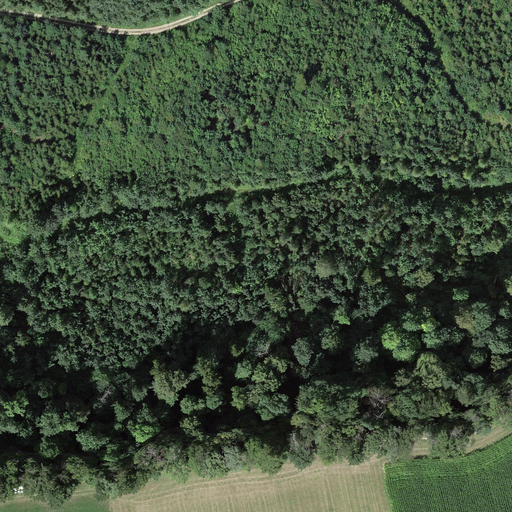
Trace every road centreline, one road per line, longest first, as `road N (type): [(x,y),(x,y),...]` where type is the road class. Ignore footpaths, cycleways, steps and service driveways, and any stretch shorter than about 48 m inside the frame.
road 1 (track): [(0,236),(39,238),(115,205),(340,175),(435,196),(511,182)]
road 2 (track): [(224,462),(276,447),(463,432),(511,409)]
road 3 (track): [(0,11),(142,34),(234,0)]
road 4 (track): [(367,0),(398,5),(475,119),(511,129)]
